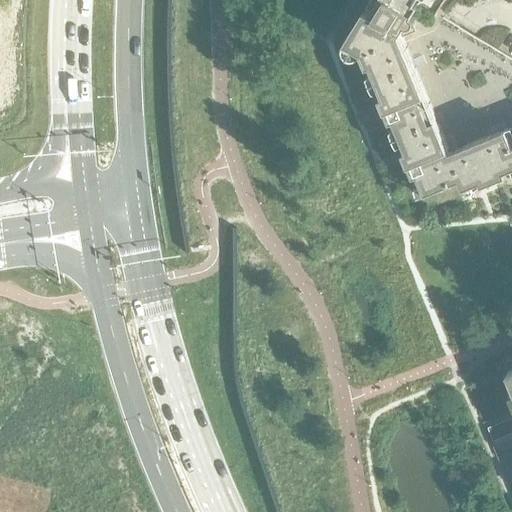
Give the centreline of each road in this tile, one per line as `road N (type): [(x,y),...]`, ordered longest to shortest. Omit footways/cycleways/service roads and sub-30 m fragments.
road 1 (primary): [(230,511),(166,347),(137,195)]
road 2 (primary): [(86,226),(124,387),(174,511)]
road 3 (primary): [(137,195),(129,0)]
road 4 (primary): [(72,0),(79,192)]
